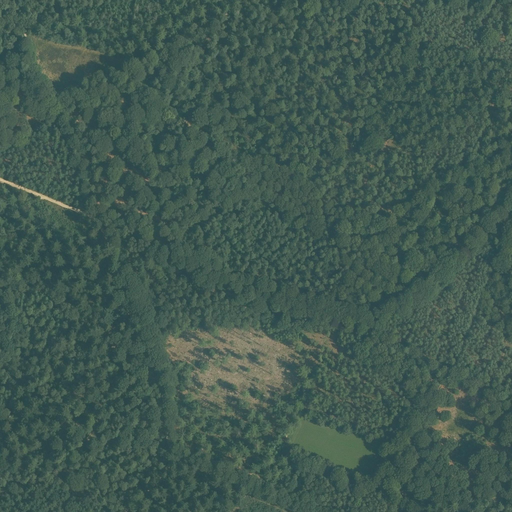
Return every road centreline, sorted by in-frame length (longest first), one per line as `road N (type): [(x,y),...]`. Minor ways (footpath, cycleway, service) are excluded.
road 1 (track): [(131,511),(174,458),(161,391),(54,119)]
road 2 (track): [(48,104),(246,0)]
road 3 (track): [(296,511),(174,458)]
road 4 (track): [(54,119),(22,30),(1,0)]
